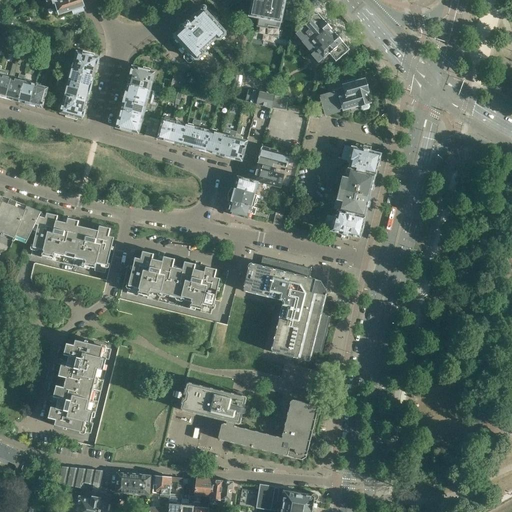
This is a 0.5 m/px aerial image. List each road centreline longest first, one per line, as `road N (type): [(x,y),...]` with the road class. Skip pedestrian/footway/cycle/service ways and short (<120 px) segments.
road 1 (residential): [(349,482),(62,462),(0,436)]
road 2 (primary): [(369,511),(383,331),(423,169)]
road 3 (primary): [(382,264),(349,482)]
road 4 (residential): [(204,226),(79,204),(0,174)]
road 5 (residential): [(382,264),(204,226)]
road 6 (primary): [(430,89),(382,264)]
road 7 (residential): [(204,226),(217,179),(205,161),(98,133)]
